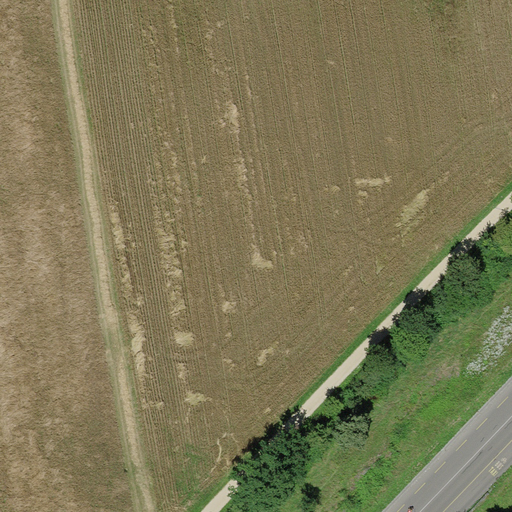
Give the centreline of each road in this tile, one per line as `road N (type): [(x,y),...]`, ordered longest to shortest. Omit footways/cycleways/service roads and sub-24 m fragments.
road 1 (track): [(205,511),(511,201)]
road 2 (secondary): [(419,511),(511,415)]
